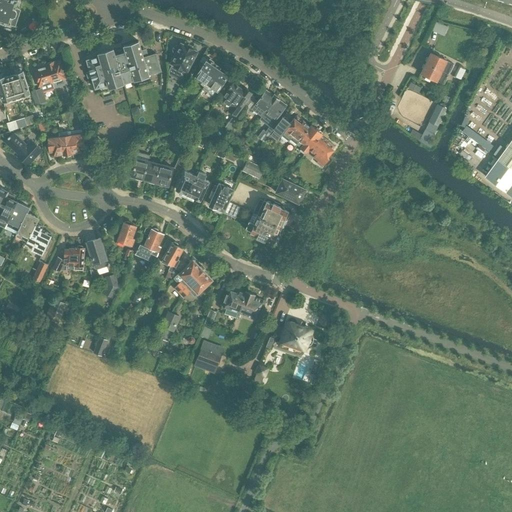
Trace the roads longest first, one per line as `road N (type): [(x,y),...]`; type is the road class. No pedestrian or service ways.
road 1 (residential): [(124,5),(242,53),(355,140)]
road 2 (unknown): [(67,35),(93,105),(109,117),(128,117),(155,101),(148,49),(160,19)]
road 3 (residential): [(292,281),(233,264),(169,212),(115,200)]
road 4 (residential): [(292,281),(355,140)]
road 5 (residential): [(0,56),(108,22),(124,5)]
